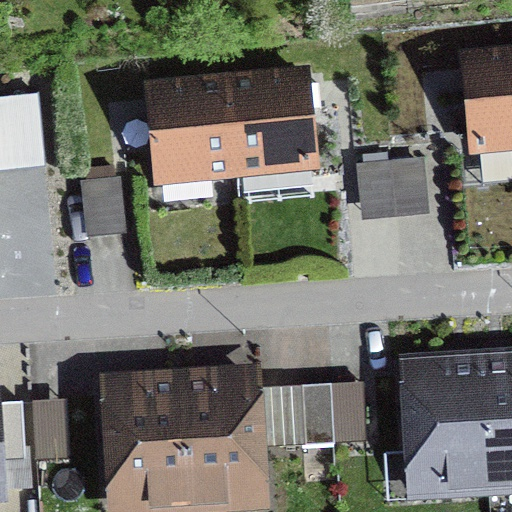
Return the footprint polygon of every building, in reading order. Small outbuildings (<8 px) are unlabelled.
[(511,50),(466,54),(468,77),(475,152),(511,148),(511,50)] [(159,114),(165,178),(310,164),(305,110),(311,110),(310,98),(309,87),(302,87),(301,72),(226,79),(156,86),(159,114)] [(0,172),(47,168),(41,94),(0,97),(0,172)] [(364,164),(357,164),(362,222),(393,220),(388,162),(387,154),(363,156),(364,164)] [(425,159),(388,162),(393,220),(430,217),(425,159)] [(115,166),(81,169),(88,239),(132,235),(126,177),(116,178),(115,166)] [(511,363),(498,364),(481,364),(464,365),(411,366),(414,483),(511,480),(511,363)] [(111,389),(118,507),(261,499),(254,381),(200,384),(166,386),(111,389)] [(303,449),(368,445),(364,384),(298,389),(303,449)] [(66,401),(33,402),(35,462),(68,461),(66,401)] [(0,402),(0,461),(27,460),(24,402),(0,402)]
